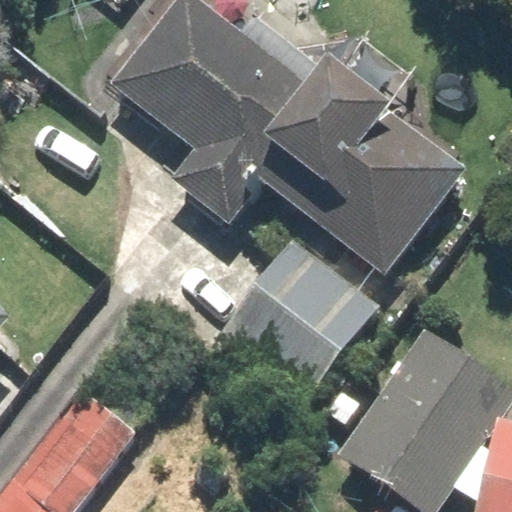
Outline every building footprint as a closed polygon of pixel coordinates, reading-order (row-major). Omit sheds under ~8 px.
[(125,0),(72,0),(105,26),(125,0)] [(184,0),(114,92),(198,155),(168,196),(226,238),(255,199),(376,289),(447,196),(187,0),(184,0)] [(285,255),(215,351),(306,416),(375,319),(285,255)] [(338,470),(399,511),(441,511),(511,410),(422,348),(338,470)] [(85,410),(0,509),(0,511),(80,511),(133,451),(85,410)] [(511,511),(511,456),(493,453),(480,511),(511,511)]
